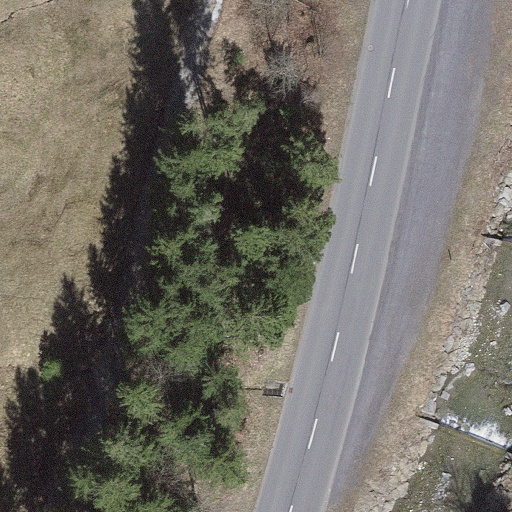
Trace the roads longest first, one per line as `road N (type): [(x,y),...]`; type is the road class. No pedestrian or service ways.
road 1 (track): [(211,0),(115,354),(48,511)]
road 2 (secondary): [(410,0),(319,413),(289,511)]
